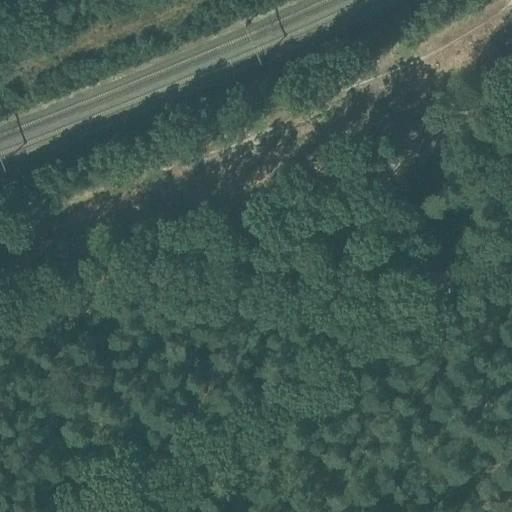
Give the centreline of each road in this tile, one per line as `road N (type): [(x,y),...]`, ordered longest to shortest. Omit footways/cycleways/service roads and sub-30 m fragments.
road 1 (track): [(0,242),(511,7)]
road 2 (track): [(511,237),(95,511)]
road 3 (track): [(429,297),(60,259),(0,263)]
